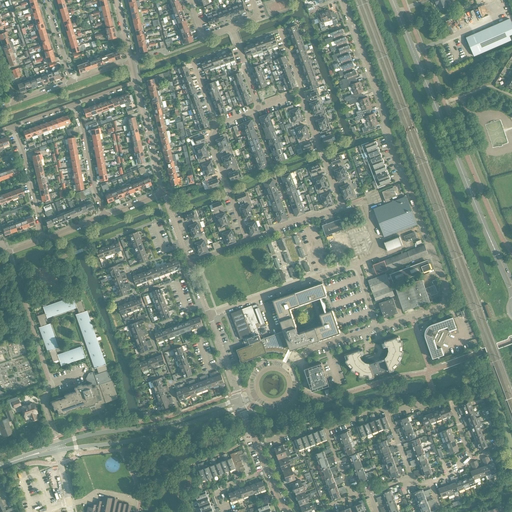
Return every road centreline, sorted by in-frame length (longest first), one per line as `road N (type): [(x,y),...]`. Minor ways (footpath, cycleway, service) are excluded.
road 1 (residential): [(379,326),(449,298),(343,0)]
road 2 (secondary): [(392,0),(486,231)]
road 3 (residential): [(247,242),(339,205),(301,94)]
road 4 (residential): [(59,451),(147,437),(242,405)]
road 5 (residential): [(240,399),(170,423),(57,443)]
road 6 (residential): [(209,315),(355,262)]
road 7 (residential): [(247,242),(211,139),(215,126)]
